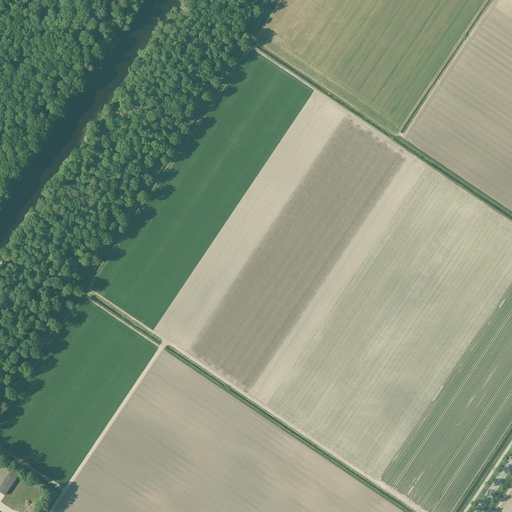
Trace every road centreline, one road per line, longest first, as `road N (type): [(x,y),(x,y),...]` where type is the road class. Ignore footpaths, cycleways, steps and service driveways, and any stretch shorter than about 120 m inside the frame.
road 1 (track): [(0,403),(271,0)]
road 2 (track): [(190,0),(123,154),(100,181),(37,223),(0,278)]
road 3 (track): [(0,174),(129,0)]
